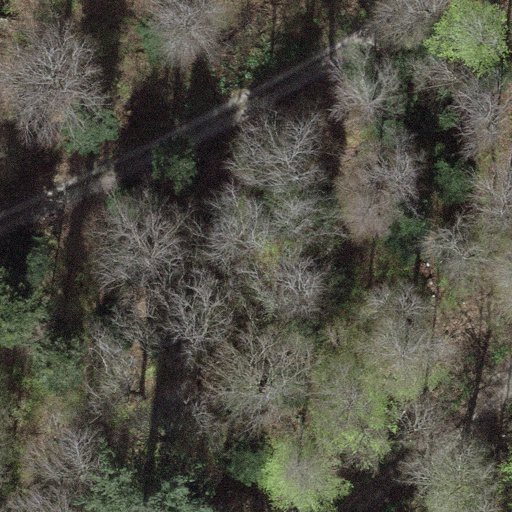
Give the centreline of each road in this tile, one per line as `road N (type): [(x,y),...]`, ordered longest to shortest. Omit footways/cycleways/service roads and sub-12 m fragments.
road 1 (track): [(423,0),(327,64),(0,230)]
road 2 (track): [(339,511),(511,367)]
